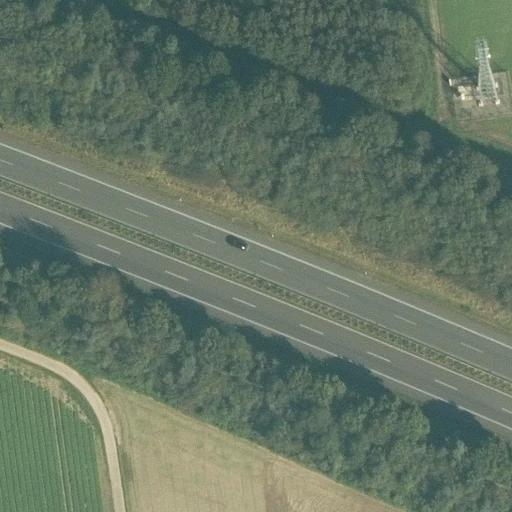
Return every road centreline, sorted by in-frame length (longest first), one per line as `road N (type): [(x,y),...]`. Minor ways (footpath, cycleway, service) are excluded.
road 1 (motorway): [(511,370),(0,154)]
road 2 (motorway): [(0,205),(511,419)]
road 3 (track): [(118,511),(106,425),(67,372),(0,346)]
